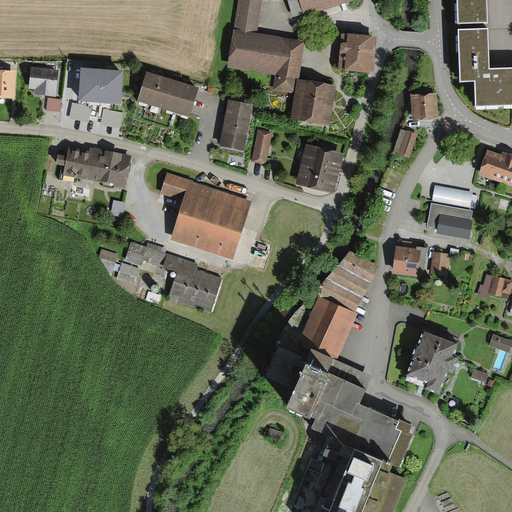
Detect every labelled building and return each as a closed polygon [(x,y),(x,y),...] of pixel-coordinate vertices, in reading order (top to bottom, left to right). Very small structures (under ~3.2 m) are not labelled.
[(275,86),(291,89),(298,41),(251,34),(256,0),(235,0),(226,64),(277,71),(275,86)] [(301,0),(306,12),(346,0),(301,0)] [(457,0),(458,23),(487,22),(486,0),(457,0)] [(488,28),(458,29),(460,81),(475,81),(475,106),(511,104),(511,68),(489,69),(488,28)] [(341,34),(338,69),(374,72),(377,37),(341,34)] [(57,72),(31,69),(29,89),(55,91),(57,72)] [(81,99),(118,102),(121,73),(83,70),(81,99)] [(0,95),(13,96),(14,73),(0,72),(0,95)] [(136,102),(186,115),(193,89),(143,75),(136,102)] [(292,117),(319,122),(326,85),(299,80),(292,117)] [(410,94),(412,121),(440,119),(437,92),(410,94)] [(59,99),(46,98),(45,110),(58,111),(59,99)] [(226,102),(218,147),(239,151),(248,106),(226,102)] [(121,130),(127,109),(109,105),(103,126),(121,130)] [(401,130),(394,152),(410,157),(417,135),(401,130)] [(250,159),(261,161),(266,134),(255,132),(250,159)] [(297,182),(326,190),(336,155),(307,147),(297,182)] [(59,173),(118,185),(123,160),(64,148),(59,173)] [(488,150),(479,175),(511,185),(511,154),(503,151),(501,154),(488,150)] [(230,259),(247,204),(167,179),(162,195),(181,201),(170,240),(230,259)] [(473,194),(473,192),(435,185),(432,201),(475,209),(477,195),(473,194)] [(121,213),(121,203),(111,202),(110,212),(121,213)] [(473,211),(431,203),(427,227),(437,228),(436,234),(470,240),(473,220),(471,220),(473,211)] [(131,244),(124,258),(157,268),(162,254),(131,244)] [(396,247),(392,273),(423,277),(427,249),(417,247),(417,250),(396,247)] [(109,271),(115,255),(101,250),(98,258),(109,271)] [(451,254),(433,252),(430,273),(448,275),(451,254)] [(375,265),(348,253),(316,294),(320,297),(354,312),(375,265)] [(168,296),(206,309),(218,274),(162,254),(158,266),(176,272),(168,296)] [(132,281),(135,270),(120,265),(117,277),(132,281)] [(510,294),(511,288),(511,280),(487,274),(483,286),(480,285),(478,294),(487,297),(489,293),(508,298),(509,294),(510,294)] [(354,312),(320,297),(300,337),(337,356),(358,314),(354,312)] [(459,344),(424,331),(407,375),(427,383),(425,389),(439,395),(448,372),(454,374),(461,356),(455,354),(459,344)] [(489,345),(506,351),(509,342),(492,336),(489,345)] [(279,347),(266,377),(288,386),(300,356),(279,347)] [(280,403),(304,413),(323,370),(299,360),(280,403)] [(470,377),(481,382),(485,374),(473,369),(470,377)] [(345,457),(323,511),(391,511),(406,478),(384,469),(400,431),(394,429),(398,420),(358,404),(364,390),(338,378),(308,416),(314,429),(331,437),(323,456),(334,460),(336,454),(345,457)]
